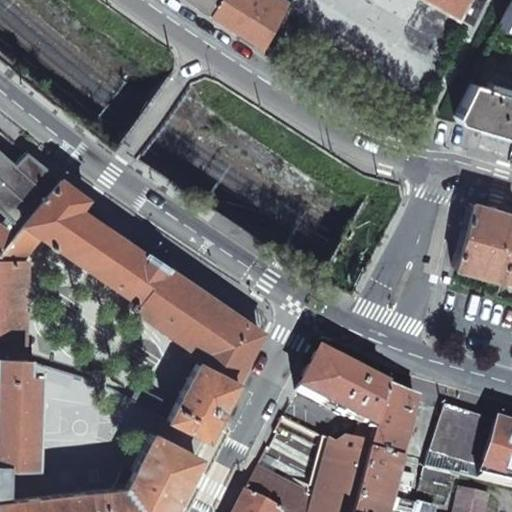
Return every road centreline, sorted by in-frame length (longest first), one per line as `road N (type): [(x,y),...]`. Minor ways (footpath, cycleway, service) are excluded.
road 1 (secondary): [(0,82),(308,309)]
road 2 (secondary): [(446,171),(398,164),(147,0)]
road 3 (residential): [(308,309),(196,511)]
road 4 (residential): [(374,343),(446,171)]
road 5 (secondary): [(374,343),(511,385)]
